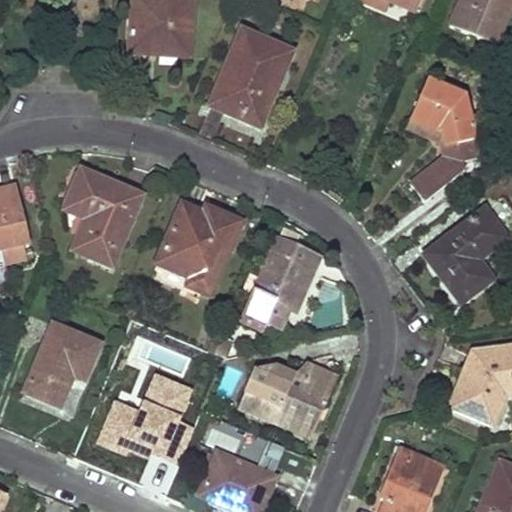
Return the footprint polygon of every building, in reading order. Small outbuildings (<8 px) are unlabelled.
[(132,0),(129,52),(150,54),(150,49),(189,51),(191,0),(132,0)] [(391,0),(413,9),(416,0),(391,0)] [(511,0),(461,0),(452,25),(495,44),(511,2),(511,0)] [(291,54),(241,33),(209,106),(228,115),(237,119),(242,109),(263,119),(291,54)] [(150,49),(150,54),(189,57),(189,51),(150,49)] [(443,157),(410,182),(419,194),(424,200),(464,171),(463,163),(480,159),(462,98),(425,82),(408,122),(436,133),(439,144),(443,157)] [(242,109),(237,119),(259,129),(263,119),(242,109)] [(436,133),(408,122),(405,131),(439,144),(436,133)] [(100,179),(82,172),(68,205),(90,214),(75,249),(113,267),(142,197),(100,179)] [(22,245),(28,244),(15,186),(0,189),(0,253),(3,265),(26,259),(22,245)] [(203,217),(181,208),(156,266),(190,281),(188,287),(209,297),(239,225),(218,216),(206,211),(203,217)] [(483,211),(425,255),(445,283),(459,303),(490,280),(476,261),(504,239),(483,211)] [(295,249),(277,242),(243,322),(261,331),(265,321),(283,329),(290,311),(293,303),(300,305),(319,260),(295,249)] [(293,303),(290,311),(297,314),(300,305),(293,303)] [(52,327),(24,393),(45,402),(59,408),(71,377),(83,382),(98,347),(52,327)] [(457,386),(448,407),(486,423),(499,396),(511,394),(511,348),(472,353),(457,386)] [(252,373),(238,407),(275,423),(279,415),(314,429),(320,416),(333,386),(318,380),(321,373),(309,368),(301,380),(274,368),(270,380),(252,373)] [(252,373),(270,380),(274,368),(252,373)] [(279,415),(275,423),(310,438),(314,429),(279,415)] [(385,502),(381,511),(423,511),(442,468),(401,451),(385,487),(391,489),(385,502)] [(217,457),(201,494),(239,510),(242,511),(258,511),(271,480),(217,457)] [(479,511),(511,511),(511,469),(497,464),(478,511),(479,511)] [(382,493),(379,500),(385,502),(391,489),(385,487),(382,493)]
